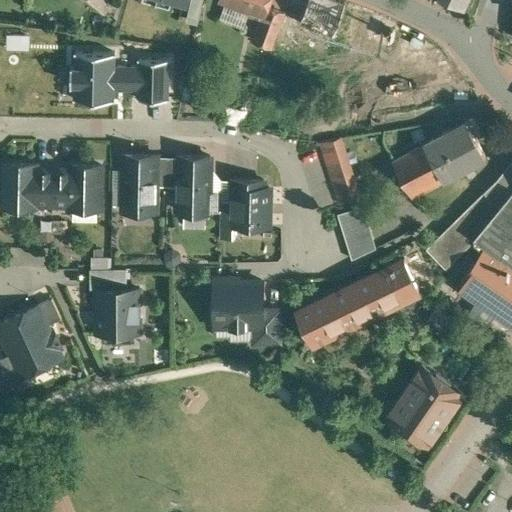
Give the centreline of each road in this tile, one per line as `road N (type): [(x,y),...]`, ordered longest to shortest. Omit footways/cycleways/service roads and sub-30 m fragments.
road 1 (residential): [(315,264),(299,194),(285,165),(267,154),(159,132),(24,125),(0,132)]
road 2 (residential): [(417,511),(511,378)]
